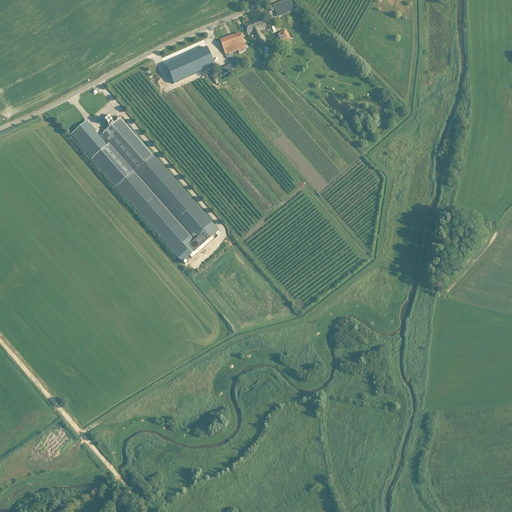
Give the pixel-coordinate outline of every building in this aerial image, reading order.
[(263,19),(244,25),(247,34),(253,32),(260,46),(266,43),(260,30),(266,27),(263,19)] [(280,33),(274,36),(279,46),(285,43),(290,40),(291,40),(288,34),(286,31),(280,33)] [(240,33),(220,41),(227,59),(233,57),(231,53),(239,51),(240,53),(247,51),(242,38),(240,33)] [(206,47),(165,66),(173,84),(215,66),(206,47)] [(231,64),(218,72),(220,77),(234,70),(231,64)] [(86,122),(70,135),(93,161),(116,188),(182,263),(186,260),(189,263),(219,236),(216,233),(219,231),(154,156),(120,118),(99,137),(86,122)]
